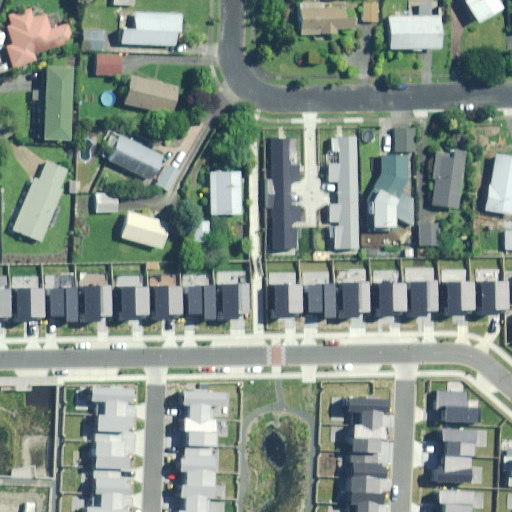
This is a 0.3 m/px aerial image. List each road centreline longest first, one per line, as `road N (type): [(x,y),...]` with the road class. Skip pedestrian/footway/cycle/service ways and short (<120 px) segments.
road 1 (residential): [(511,96),(269,98),(237,70),(235,0)]
road 2 (residential): [(406,353),(155,356)]
road 3 (residential): [(406,353),(400,511)]
road 4 (residential): [(155,356),(149,511)]
road 5 (residential): [(155,356),(0,358)]
